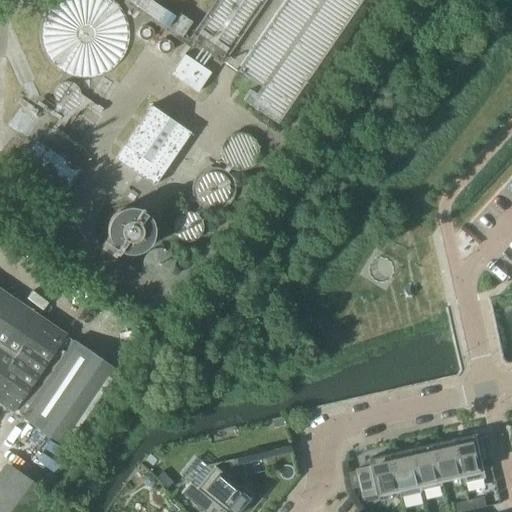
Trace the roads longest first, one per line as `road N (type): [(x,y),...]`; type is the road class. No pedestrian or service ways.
road 1 (unclassified): [(0,190),(150,293),(184,289),(378,0)]
road 2 (residential): [(485,389),(325,430),(316,499),(304,511)]
